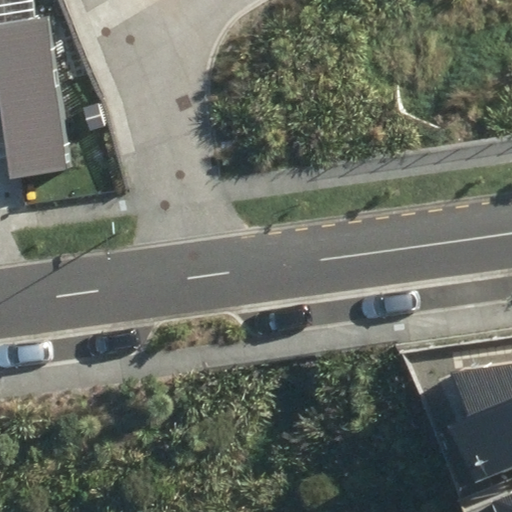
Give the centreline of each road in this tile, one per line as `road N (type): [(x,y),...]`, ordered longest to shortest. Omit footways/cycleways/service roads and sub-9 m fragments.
road 1 (residential): [(195,276),(294,269),(511,234)]
road 2 (residential): [(195,276),(156,50)]
road 3 (residential): [(0,304),(195,276)]
